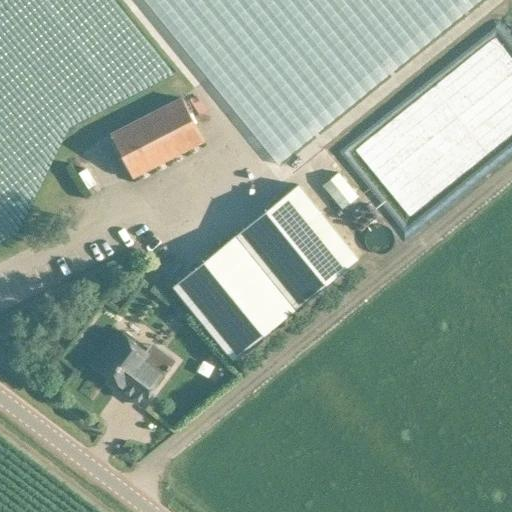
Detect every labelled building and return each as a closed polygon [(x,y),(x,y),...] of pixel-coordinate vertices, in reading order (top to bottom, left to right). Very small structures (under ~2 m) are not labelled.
[(204,142),(182,98),(111,134),(133,178),(204,142)] [(358,197),(338,172),(323,185),(343,210),(358,197)] [(358,259),(329,222),(298,184),(173,286),(233,360),(358,259)] [(369,204),(350,219),(360,232),(379,217),(369,204)] [(119,331),(94,365),(122,386),(120,388),(140,404),(140,405),(141,405),(163,376),(142,360),(147,353),(134,342),(135,340),(135,338),(126,331),(123,331),(122,333),(119,331)]
